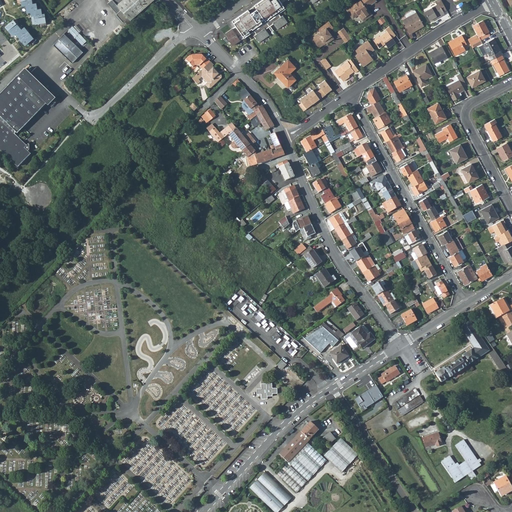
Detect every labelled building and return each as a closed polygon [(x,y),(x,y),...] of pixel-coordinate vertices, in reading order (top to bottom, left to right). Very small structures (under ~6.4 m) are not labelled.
[(111,0),(107,3),(116,14),(121,10),(128,18),(124,22),(127,25),(131,21),(129,20),(152,0),(111,0)] [(248,9),(232,21),(236,26),(226,33),(231,39),(229,40),(233,45),(244,37),(245,38),(255,31),(258,36),(256,38),(259,42),(270,35),(265,28),(268,26),(271,30),(273,29),(270,25),(273,22),(278,29),(288,22),(285,18),(283,19),(279,14),(286,9),(282,4),(282,3),(279,0),(261,0),(255,5),(255,6),(250,9),(251,10),(250,12),(248,9)] [(358,1),(346,9),(353,19),(359,15),(364,21),(371,16),(370,14),(372,13),(368,8),(367,8),(365,6),(366,5),(368,3),(372,4),(377,0),(376,0),(360,0),(361,0),(358,2),(358,1)] [(441,0),(437,0),(435,1),(437,4),(424,12),(429,20),(443,12),(440,8),(444,5),(441,0)] [(32,4),(25,5),(26,13),(30,12),(30,16),(42,14),(41,8),(37,9),(36,3),(32,4)] [(404,15),(405,17),(401,19),(408,33),(423,26),(415,12),(414,9),(411,9),(406,12),(404,15)] [(429,20),(430,22),(444,14),(443,12),(429,20)] [(42,14),(30,16),(32,24),(46,22),(44,14),(42,14)] [(492,35),(484,20),(474,25),(480,37),(479,38),(477,35),(469,39),(472,45),(482,40),(492,35)] [(329,31),(334,28),(330,21),(324,25),(324,26),(319,29),(320,31),(320,34),(314,38),(317,42),(315,43),(319,49),(324,45),(325,44),(326,43),(327,44),(330,42),(330,41),(329,40),(333,38),(329,31)] [(16,33),(21,29),(17,24),(8,30),(12,36),(16,33)] [(396,36),(389,26),(385,29),(387,32),(379,37),(375,40),(374,42),(378,48),(382,46),(382,44),(384,43),(385,44),(388,48),(395,43),(392,38),(396,36)] [(33,38),(24,27),(21,29),(16,33),(25,45),(33,38)] [(346,43),(352,39),(344,28),(338,33),(346,43)] [(81,51),(64,34),(53,45),(70,62),(81,51)] [(462,35),(449,42),(456,56),(466,51),(464,47),(468,45),(462,35)] [(503,55),(495,39),(483,44),(492,61),(502,55),(503,55)] [(372,47),(368,41),(367,40),(355,49),(357,53),(354,56),(362,67),(372,60),(368,54),(366,51),(372,47)] [(439,61),(448,56),(442,46),(429,52),(436,66),(441,63),(439,61)] [(207,55),(205,56),(202,52),(197,52),(195,54),(192,54),(187,59),(193,65),(193,66),(192,66),(192,68),(197,63),(199,64),(203,68),(212,60),(207,55)] [(491,61),(493,64),(494,64),(498,72),(500,76),(509,71),(503,58),(504,58),(502,55),(492,61),(491,61)] [(324,59),(320,62),(327,70),(330,67),(324,59)] [(215,64),(212,60),(203,68),(201,71),(205,75),(211,81),(208,83),(211,86),(213,86),(223,77),(223,76),(223,75),(223,74),(221,73),(220,73),(217,70),(218,69),(214,65),(215,64)] [(290,74),(296,68),(288,60),(274,73),(272,71),(271,73),(272,75),(274,73),(287,88),(296,80),(290,74)] [(358,71),(352,62),(349,63),(348,61),(339,68),(340,70),(335,74),(338,78),(340,79),(343,82),(347,79),(346,77),(346,75),(349,75),(353,72),(355,73),(358,71)] [(426,63),(412,70),(421,87),(427,84),(424,79),(432,75),(426,63)] [(58,96),(26,66),(18,74),(48,103),(50,105),(58,96)] [(473,87),(486,80),(481,70),(468,77),(473,87)] [(329,71),(324,75),(333,85),(337,82),(329,71)] [(48,103),(18,74),(0,92),(0,146),(20,165),(31,153),(29,151),(30,151),(29,144),(30,142),(19,132),(48,103)] [(202,78),(198,74),(195,76),(201,82),(204,79),(202,78)] [(458,94),(464,90),(461,86),(467,83),(462,74),(457,76),(459,80),(447,87),(453,100),(460,97),(458,94)] [(399,92),(411,85),(406,75),(393,81),(399,92)] [(387,78),(384,80),(391,93),(394,91),(387,78)] [(322,88),(319,90),(323,96),(326,94),(332,89),(325,79),(319,84),(322,88)] [(259,107),(250,95),(244,88),(242,91),(241,91),(241,92),(241,93),(241,94),(241,96),(242,97),(242,98),(241,98),(241,99),(242,99),(243,101),(243,102),(242,103),(242,104),(242,105),(242,106),(242,107),(242,108),(243,108),(245,111),(246,111),(249,115),(247,116),(250,120),(257,115),(254,110),(259,107)] [(380,99),(374,88),(369,90),(367,97),(371,104),(377,101),(380,99)] [(313,89),(307,94),(314,103),(323,96),(319,90),(316,92),(313,89)] [(314,103),(307,94),(300,99),(302,102),(299,104),(304,111),(314,103)] [(220,97),(214,103),(221,111),(227,105),(220,97)] [(371,104),(366,108),(369,113),(372,112),(373,111),(376,117),(384,112),(377,101),(371,104)] [(401,117),(407,114),(401,103),(398,104),(402,112),(399,114),(400,118),(401,117)] [(434,124),(445,119),(437,103),(426,109),(434,124)] [(274,127),(274,125),(262,105),(259,107),(254,110),(257,115),(250,120),(254,127),(261,123),(265,130),(273,128),(274,127)] [(210,120),(215,115),(210,110),(205,114),(210,120)] [(376,117),(375,117),(373,119),(378,128),(390,121),(385,111),(384,112),(376,117)] [(349,132),(358,128),(353,120),(352,121),(349,116),(338,122),(340,125),(344,123),(349,132)] [(495,124),(497,123),(495,119),(484,125),(493,142),(502,137),(495,124)] [(231,123),(219,133),(214,127),(208,132),(217,143),(228,133),(235,128),(231,123)] [(326,136),(328,140),(330,143),(337,139),(330,126),(322,130),(325,135),(326,136)] [(449,142),(458,138),(453,130),(451,131),(448,126),(442,129),(443,131),(435,135),(439,143),(447,139),(449,142)] [(388,127),(380,132),(385,141),(396,135),(397,135),(396,134),(393,135),(390,131),(388,127)] [(250,146),(251,145),(256,142),(250,135),(246,139),(242,135),(237,130),(235,128),(228,133),(242,151),(250,146)] [(355,141),(363,137),(358,128),(349,132),(345,135),(346,137),(348,136),(351,134),(355,141)] [(317,147),(313,141),(325,135),(322,130),(301,142),(307,153),(311,150),(317,147)] [(276,150),(282,148),(275,132),(270,135),(276,150)] [(385,141),(392,153),(400,148),(401,148),(396,140),(398,139),(396,135),(385,141)] [(416,139),(420,147),(418,148),(420,152),(422,151),(426,149),(425,148),(420,138),(420,137),(417,139),(416,139)] [(335,152),(336,154),(351,146),(350,143),(335,151),(335,152)] [(366,143),(354,150),(358,158),(362,155),(370,150),(366,143)] [(503,160),(511,156),(511,153),(507,143),(497,148),(503,160)] [(257,155),(256,152),(251,145),(250,146),(242,151),(243,152),(247,157),(250,167),(257,164),(254,156),(257,155)] [(463,149),(460,145),(448,151),(455,164),(468,158),(463,149)] [(338,158),(353,149),(351,146),(336,154),(338,158)] [(285,155),(284,153),(282,148),(276,150),(271,152),(274,158),(285,155)] [(392,153),(396,162),(405,157),(404,156),(400,148),(392,153)] [(422,151),(429,162),(432,160),(426,149),(422,151)] [(271,152),(271,150),(257,155),(254,156),(257,164),(274,158),(271,152)] [(307,153),(303,155),(309,167),(315,164),(318,162),(321,160),(319,156),(315,157),(311,150),(307,153)] [(370,150),(362,155),(368,166),(375,163),(373,158),(374,157),(370,150)] [(332,154),(335,160),(335,161),(338,166),(342,164),(338,158),(336,154),(335,152),(332,154)] [(285,181),(295,177),(287,160),(278,164),(285,181)] [(429,162),(435,174),(439,172),(432,160),(429,162)] [(372,177),(382,171),(377,162),(375,163),(368,166),(364,169),(367,174),(369,173),(372,177)] [(312,178),(320,173),(317,168),(315,164),(309,167),(307,168),(312,178)] [(344,177),(348,175),(343,166),(342,164),(338,166),(339,168),(344,177)] [(412,172),(407,164),(400,168),(404,176),(407,175),(412,172)] [(468,183),(479,178),(472,164),(462,170),(468,183)] [(351,171),(353,175),(361,170),(359,167),(351,171)] [(407,175),(413,187),(419,183),(423,181),(417,169),(412,172),(407,175)] [(443,179),(441,176),(439,172),(435,174),(440,182),(433,186),(435,189),(443,184),(445,183),(443,179)] [(270,194),(276,189),(264,176),(256,183),(258,186),(260,184),(270,194)] [(372,187),(375,186),(378,191),(389,185),(384,176),(370,184),(372,187)] [(328,187),(326,184),(327,183),(324,178),(313,184),(318,193),(322,190),(328,187)] [(411,188),(415,196),(423,191),(419,183),(413,187),(411,188)] [(285,193),(287,198),(288,201),(298,197),(294,185),(283,190),(285,193)] [(380,194),(382,193),(387,201),(396,196),(389,185),(378,191),(380,194)] [(482,185),(473,190),(471,186),(464,190),(466,194),(469,192),(476,205),(489,198),(482,185)] [(325,204),(334,198),(328,187),(322,190),(324,194),(320,196),(325,204)] [(357,192),(360,198),(362,200),(365,198),(359,187),(355,189),(357,192)] [(355,201),(360,198),(357,192),(352,195),(355,201)] [(275,199),(271,195),(265,200),(269,204),(275,199)] [(338,196),(334,198),(325,204),(324,204),(330,213),(341,207),(337,200),(339,198),(338,196)] [(401,205),(396,196),(387,201),(381,204),(384,209),(385,209),(388,213),(401,205)] [(432,202),(428,196),(426,197),(418,201),(424,211),(426,209),(431,206),(429,203),(432,202)] [(292,214),(304,209),(298,197),(288,201),(287,201),(290,208),(292,214)] [(347,206),(349,209),(362,201),(362,200),(360,198),(355,201),(347,206)] [(368,212),(372,210),(365,198),(362,200),(362,201),(365,206),(367,210),(368,212)] [(431,206),(426,209),(433,221),(440,217),(433,205),(431,206)] [(491,205),(480,211),(487,224),(499,218),(495,209),(493,210),(491,205)] [(368,212),(373,221),(374,224),(380,220),(385,217),(383,214),(378,216),(374,209),(372,210),(368,212)] [(408,219),(403,210),(394,215),(397,219),(400,224),(408,219)] [(476,219),(472,211),(463,216),(464,218),(467,223),(476,219)] [(335,229),(343,224),(346,222),(349,221),(348,219),(347,220),(342,213),(337,215),(329,220),(335,229)] [(442,217),(446,216),(445,214),(440,217),(433,221),(430,222),(435,231),(446,225),(442,217)] [(288,220),(286,216),(279,222),(281,225),(288,220)] [(300,229),(311,224),(307,216),(296,221),(300,229)] [(398,225),(403,234),(406,232),(413,228),(408,219),(400,224),(398,225)] [(280,226),(283,229),(289,224),(288,220),(281,225),(280,226)] [(348,225),(346,222),(343,224),(346,228),(350,235),(353,234),(348,225)] [(387,232),(382,223),(379,225),(381,228),(378,230),(380,233),(381,235),(387,232)] [(300,229),(305,241),(312,238),(311,236),(315,233),(311,224),(300,229)] [(342,240),(350,235),(346,228),(343,224),(335,229),(342,240)] [(504,245),(502,241),(510,237),(503,224),(492,230),(497,241),(491,244),(494,250),(496,249),(504,245)] [(387,232),(381,235),(382,238),(386,244),(387,246),(393,243),(389,234),(397,230),(395,227),(387,232)] [(447,230),(438,236),(443,245),(445,244),(453,240),(447,230)] [(415,231),(407,235),(404,236),(408,242),(411,240),(412,243),(420,239),(415,231)] [(372,237),(369,232),(364,235),(365,237),(367,240),(372,237)] [(342,240),(347,249),(355,244),(354,241),(351,237),(354,236),(353,233),(353,234),(350,235),(342,240)] [(453,240),(445,244),(451,255),(460,250),(464,248),(466,247),(460,236),(453,240)] [(496,249),(504,265),(508,263),(502,252),(511,247),(508,242),(504,245),(496,249)] [(306,249),(302,244),(294,250),(298,255),(306,249)] [(415,261),(424,256),(425,255),(427,253),(422,244),(413,250),(414,252),(412,254),(412,255),(415,261)] [(360,248),(351,253),(356,262),(365,257),(363,254),(368,251),(364,245),(359,247),(360,248)] [(511,248),(511,247),(502,252),(508,263),(511,261),(511,248)] [(313,266),(322,261),(315,248),(310,251),(306,253),(313,266)] [(403,252),(402,249),(392,255),(392,256),(393,258),(403,252)] [(460,250),(451,255),(449,257),(454,266),(465,260),(465,258),(460,250)] [(396,262),(406,257),(403,252),(393,258),(396,262)] [(365,257),(356,262),(363,273),(374,267),(375,266),(368,255),(365,257)] [(424,271),(432,266),(427,258),(426,259),(424,256),(415,261),(411,263),(413,267),(417,264),(421,272),(424,271)] [(481,280),(492,274),(486,263),(480,267),(480,268),(476,270),(481,280)] [(396,264),(385,270),(387,274),(393,271),(398,267),(396,264)] [(474,279),(477,278),(470,265),(467,266),(474,279)] [(436,275),(432,266),(424,271),(429,279),(436,275)] [(474,279),(467,266),(457,272),(461,279),(462,278),(466,284),(474,279)] [(324,286),(334,280),(326,267),(316,273),(317,274),(319,279),(324,286)] [(378,273),(381,272),(379,269),(377,271),(374,267),(363,273),(368,282),(379,275),(378,273)] [(405,279),(405,278),(399,269),(398,267),(393,271),(394,274),(397,272),(402,280),(405,279)] [(437,285),(434,287),(431,281),(428,283),(432,292),(435,290),(436,292),(437,291),(439,296),(442,294),(444,297),(449,295),(440,279),(435,282),(437,285)] [(379,282),(372,287),(377,295),(387,289),(383,284),(384,283),(382,280),(379,282)] [(339,293),(340,292),(337,287),(330,291),(331,292),(312,304),(315,308),(332,299),(336,305),(343,300),(339,293)] [(387,289),(377,295),(384,306),(386,305),(393,300),(387,289)] [(233,299),(238,303),(243,298),(238,293),(233,299)] [(414,304),(418,302),(418,301),(417,300),(416,298),(407,304),(409,307),(414,304)] [(428,314),(438,308),(433,298),(422,304),(428,314)] [(503,298),(488,307),(495,320),(500,316),(509,311),(511,309),(511,304),(508,307),(505,302),(503,298)] [(389,315),(399,309),(394,300),(393,300),(386,305),(389,310),(387,311),(389,315)] [(357,320),(364,314),(356,302),(348,307),(357,320)] [(407,326),(416,320),(410,310),(401,315),(407,326)] [(511,319),(510,315),(511,314),(509,311),(500,316),(507,328),(511,325),(511,319)] [(490,350),(470,319),(460,326),(474,347),(462,355),(463,357),(445,369),(444,367),(435,373),(437,377),(422,387),(425,392),(440,382),(441,383),(449,377),(450,377),(469,364),(490,350)] [(343,329),(344,330),(355,324),(353,322),(343,329)] [(345,333),(356,326),(355,324),(344,330),(345,333)] [(370,332),(367,334),(361,326),(352,333),(362,348),(375,339),(370,332)] [(329,343),(333,346),(338,340),(323,327),(304,337),(320,352),(329,343)] [(274,341),(278,337),(273,332),(269,336),(274,341)] [(336,362),(348,355),(341,344),(329,352),(336,362)] [(502,362),(500,359),(495,351),(489,354),(497,365),(502,362)] [(280,371),(285,366),(279,360),(274,365),(280,371)] [(497,365),(504,376),(506,375),(509,372),(502,362),(497,365)] [(276,379),(279,375),(272,368),(268,372),(276,379)] [(386,384),(399,376),(394,368),(381,376),(381,377),(377,380),(381,386),(385,384),(386,384)] [(270,394),(274,394),(274,388),(269,388),(269,384),(258,384),(258,389),(254,389),(254,395),(258,395),(259,395),(259,400),(265,399),(265,397),(270,397),(270,394)] [(376,388),(366,394),(367,395),(359,400),(362,404),(358,407),(360,410),(363,408),(365,411),(383,399),(376,388)] [(397,409),(419,395),(416,389),(393,404),(397,409)] [(397,410),(401,416),(424,402),(420,396),(397,410)] [(307,443),(310,441),(309,440),(318,430),(310,423),(301,433),(300,432),(279,455),(289,464),(307,443)] [(370,428),(366,431),(375,444),(379,441),(370,428)] [(330,432),(325,437),(330,444),(336,439),(330,432)] [(443,444),(438,432),(422,438),(426,447),(436,443),(437,446),(443,444)] [(341,472),(357,454),(340,438),(324,456),(341,472)] [(468,475),(473,482),(478,479),(473,472),(482,466),(464,440),(456,446),(466,462),(460,466),(458,464),(456,465),(451,457),(442,463),(456,483),(468,475)] [(310,446),(307,443),(289,464),(291,466),(294,464),(295,463),(297,460),(298,459),(303,453),(304,453),(307,450),(307,449),(310,446)] [(327,462),(319,454),(310,446),(307,449),(315,457),(324,465),(327,462)] [(323,465),(315,457),(307,450),(304,453),(312,460),(321,468),(323,465)] [(298,459),(305,466),(315,475),(320,469),(311,461),(303,453),(298,459)] [(314,476),(304,466),(297,460),(295,463),(301,469),(311,479),(314,476)] [(307,482),(297,473),(291,467),(291,466),(289,464),(281,472),(278,475),(298,492),(307,482)] [(291,466),(298,472),(308,482),(311,479),(300,470),(294,464),(291,466)] [(276,511),(279,511),(293,497),(265,472),(250,488),(276,511)] [(489,475),(487,472),(479,478),(482,480),(489,475)] [(511,487),(506,476),(493,482),(494,485),(498,491),(501,497),(511,490),(511,487)]
